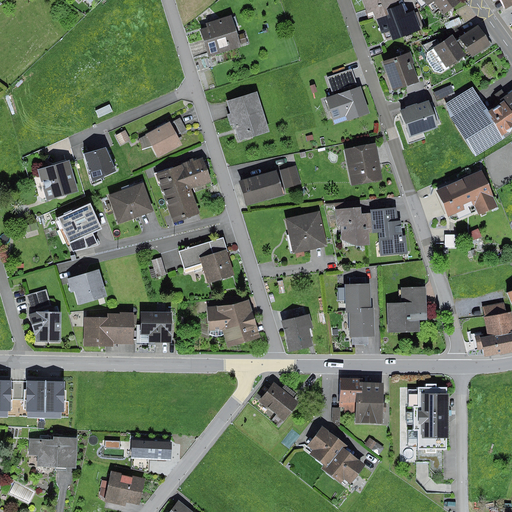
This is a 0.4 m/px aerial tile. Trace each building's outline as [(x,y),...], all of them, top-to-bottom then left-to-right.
[(357,0),(362,14),(367,12),(370,21),(374,20),(384,16),(382,10),(396,5),(393,0),(357,0)] [(454,0),(420,0),(424,6),(428,3),(432,10),(435,8),(438,14),(456,2),(454,0)] [(511,0),(495,0),(501,9),(511,2),(511,0)] [(396,5),(382,10),(384,16),(374,20),(378,32),(383,30),(387,40),(418,30),(415,20),(419,19),(416,12),(412,13),(411,11),(399,15),(396,5)] [(208,29),(200,31),(207,55),(236,46),(230,28),(236,26),(234,18),(227,20),(227,18),(207,24),(208,29)] [(478,36),(462,48),(469,57),(485,45),(478,36)] [(450,37),(425,54),(438,73),(463,56),(450,37)] [(404,56),(383,63),(392,88),(414,81),(404,56)] [(333,94),(358,86),(353,68),(327,76),(333,94)] [(333,94),(323,96),(332,123),(366,112),(358,86),(333,94)] [(448,86),(433,93),(437,101),(451,94),(448,86)] [(471,91),(445,107),(474,154),(500,139),(499,135),(485,115),(471,91)] [(511,92),(499,102),(501,105),(511,121),(511,92)] [(256,95),(229,103),(234,116),(230,117),(232,124),(237,123),(241,139),(267,131),(256,95)] [(426,104),(401,112),(410,137),(435,128),(426,104)] [(511,121),(501,105),(485,115),(499,135),(511,126),(511,121)] [(170,124),(150,135),(160,155),(181,144),(170,124)] [(127,131),(120,134),(125,142),(132,138),(127,131)] [(111,144),(89,152),(98,177),(120,169),(111,144)] [(372,147),(344,153),(351,184),(379,178),(372,147)] [(213,183),(203,158),(182,165),(192,190),(213,183)] [(70,160),(44,168),(52,195),(78,187),(70,160)] [(192,190),(182,165),(158,174),(167,199),(192,190)] [(296,166),(281,171),(286,187),(301,183),(296,166)] [(478,174),(436,191),(446,214),(459,208),(458,205),(471,199),(477,213),(491,207),(478,174)] [(278,175),(241,185),(246,205),(283,196),(278,175)] [(139,186),(108,198),(118,223),(149,211),(139,186)] [(200,214),(192,190),(167,199),(176,223),(200,214)] [(87,206),(56,220),(67,244),(98,230),(87,206)] [(368,211),(337,212),(337,226),(343,226),(344,244),(370,243),(368,211)] [(392,211),(374,213),(378,239),(383,238),(386,256),(408,252),(404,222),(393,224),(392,211)] [(318,214),(287,221),(293,250),(324,243),(318,214)] [(39,222),(27,225),(30,236),(42,233),(39,222)] [(459,247),(459,236),(445,236),(445,247),(459,247)] [(225,238),(179,251),(186,273),(207,267),(211,279),(235,271),(225,238)] [(154,275),(165,274),(164,258),(152,259),(154,275)] [(97,274),(70,282),(72,291),(76,290),(80,302),(103,296),(97,274)] [(347,313),(349,313),(361,312),(361,308),(369,308),(369,284),(364,285),(364,278),(350,279),(350,285),(346,285),(347,313)] [(402,306),(389,307),(390,332),(422,330),(421,322),(428,321),(426,289),(401,291),(402,306)] [(46,290),(27,296),(34,314),(28,316),(34,334),(41,335),(42,342),(62,342),(63,313),(53,312),(46,290)] [(255,298),(206,311),(211,330),(211,335),(218,338),(228,336),(232,348),(266,339),(255,298)] [(305,306),(284,311),(289,330),(284,331),(289,351),(312,345),(308,331),(311,330),(305,306)] [(352,338),(353,345),(366,344),(366,337),(374,337),(373,308),(369,308),(361,308),(361,312),(349,313),(350,338),(352,338)] [(511,329),(509,313),(485,318),(488,335),(481,336),(484,355),(511,349),(511,329)] [(171,316),(141,316),(141,333),(156,333),(156,341),(171,341),(171,316)] [(111,321),(88,320),(87,344),(110,345),(111,339),(134,340),(135,318),(111,317),(111,321)] [(363,379),(341,378),(341,407),(345,407),(345,412),(357,412),(358,394),(363,394),(363,383),(363,379)] [(13,381),(0,380),(0,417),(7,417),(8,412),(12,412),(13,381)] [(66,382),(29,381),(28,418),(61,418),(61,413),(66,413),(66,382)] [(275,383),(260,401),(277,416),(272,421),(278,426),(302,399),(286,386),(283,389),(275,383)] [(363,394),(358,394),(357,412),(357,424),(383,425),(384,384),(363,383),(363,394)] [(428,387),(419,387),(419,406),(414,406),(414,432),(420,432),(420,450),(427,450),(427,454),(436,454),(436,450),(446,450),(446,439),(449,439),(449,395),(445,395),(445,387),(438,387),(438,384),(428,384),(428,387)] [(402,387),(402,404),(408,404),(408,394),(417,394),(418,387),(402,387)] [(341,407),(333,407),(332,423),(340,427),(341,407)] [(324,426),(309,445),(315,450),(312,454),(325,465),(327,466),(342,447),(346,450),(349,446),(324,426)] [(75,441),(31,440),(31,455),(42,456),(41,465),(75,466),(75,441)] [(120,441),(105,441),(104,448),(119,449),(120,441)] [(172,442),(132,441),(131,459),(171,461),(172,442)] [(342,447),(327,466),(325,465),(322,469),(342,483),(344,480),(352,486),(367,466),(346,450),(342,447)] [(115,474),(108,498),(128,503),(129,500),(140,503),(145,483),(115,474)] [(32,501),(36,488),(15,482),(11,495),(32,501)] [(190,511),(179,503),(171,511),(190,511)]
